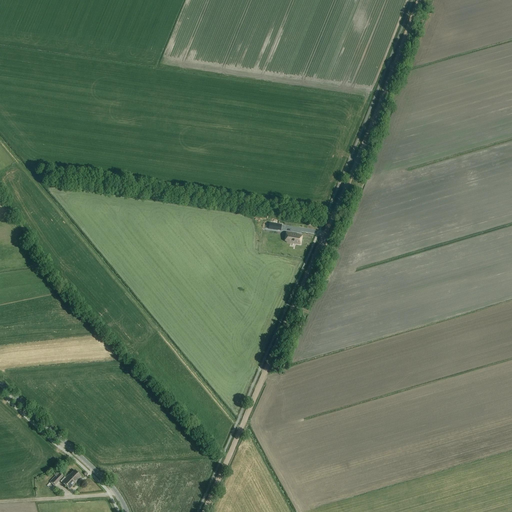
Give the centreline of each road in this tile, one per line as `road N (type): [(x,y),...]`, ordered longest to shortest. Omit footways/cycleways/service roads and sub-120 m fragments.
road 1 (track): [(204,511),(418,0)]
road 2 (tertiary): [(126,511),(109,483),(0,382)]
